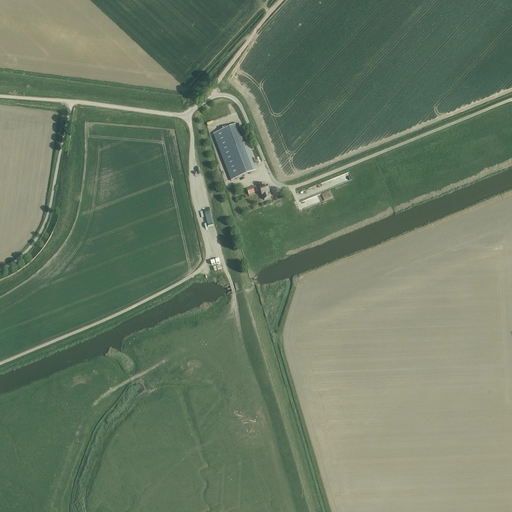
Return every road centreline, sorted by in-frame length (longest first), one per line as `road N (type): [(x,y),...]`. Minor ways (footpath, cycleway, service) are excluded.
road 1 (unclassified): [(511,100),(294,188),(273,180),(229,96),(213,96),(187,116),(71,101)]
road 2 (unclassified): [(0,269),(28,251),(45,224),(71,101)]
road 3 (track): [(206,100),(282,0)]
